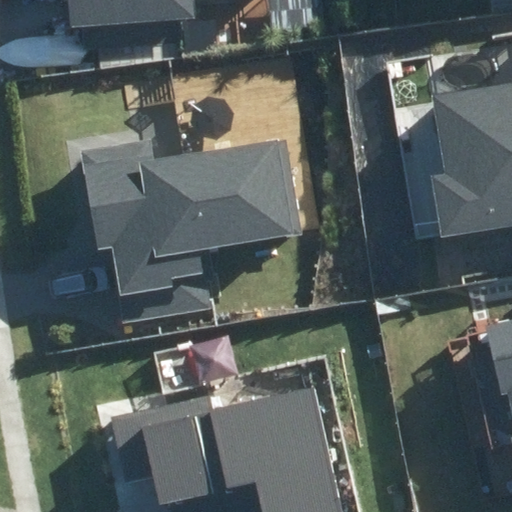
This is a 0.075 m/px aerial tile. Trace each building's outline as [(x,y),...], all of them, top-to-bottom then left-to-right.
[(70,0),(73,29),(198,19),(196,0),(70,0)] [(511,227),(511,84),(431,97),(444,179),(429,181),(439,239),(511,227)] [(110,249),(123,324),(219,308),(209,248),(302,233),(286,135),(160,156),(156,135),(79,148),(96,251),(110,249)] [(511,320),(486,326),(500,393),(508,392),(511,413),(511,435),(510,436),(511,446),(511,320)] [(169,501),(171,511),(347,511),(319,386),(214,409),(210,393),(108,416),(123,484),(152,477),(158,503),(169,501)]
